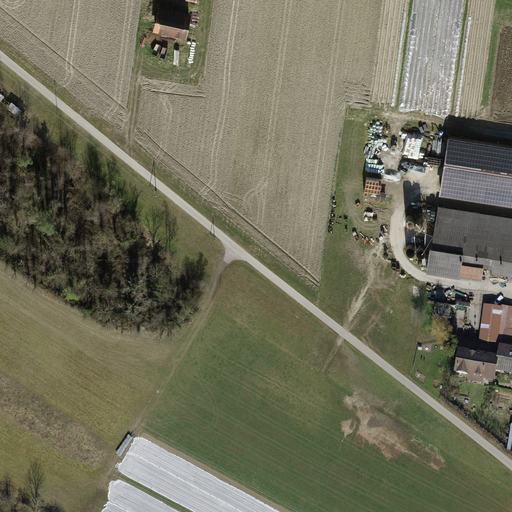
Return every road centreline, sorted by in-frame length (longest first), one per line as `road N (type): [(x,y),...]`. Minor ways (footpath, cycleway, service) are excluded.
road 1 (unclassified): [(511,465),(0,55)]
road 2 (track): [(96,511),(236,248)]
